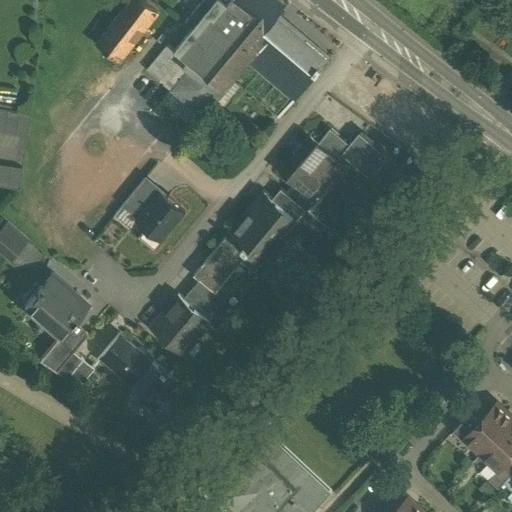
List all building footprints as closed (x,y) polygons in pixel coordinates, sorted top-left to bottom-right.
[(159,11),(144,0),(130,0),(97,43),(120,61),(159,11)] [(203,0),(168,45),(172,48),(175,51),(216,0),(221,0),(227,4),(229,0),(203,0)] [(285,5),(278,0),(229,0),(227,4),(221,0),(216,0),(175,51),(193,65),(172,91),(204,117),(256,55),(271,37),(264,31),(277,15),(285,5)] [(327,57),(277,15),(264,31),(271,37),(256,55),(259,58),(257,61),(297,96),(320,70),(319,69),(329,58),(328,56),(327,57)] [(175,51),(172,48),(152,74),(172,91),(193,65),(175,51)] [(30,115),(0,110),(0,132),(26,137),(30,115)] [(350,145),(331,130),(319,144),(347,168),(352,162),(371,178),(388,158),(359,134),(350,145)] [(319,144),(310,137),(281,171),(295,183),(310,195),(324,178),(332,185),(347,168),(319,144)] [(22,169),(0,165),(0,186),(18,190),(22,169)] [(145,179),(122,206),(138,219),(151,203),(145,198),(154,187),(145,179)] [(310,195),(295,183),(286,193),(308,211),(317,201),(310,195)] [(154,187),(145,198),(151,203),(160,192),(154,187)] [(286,193),(282,189),(273,200),(293,217),(293,218),(313,235),(322,223),(308,211),(286,193)] [(185,212),(160,192),(151,203),(138,219),(136,220),(161,241),(185,212)] [(273,200),(264,192),(229,234),(250,251),(258,258),(293,218),(293,217),(273,200)] [(6,218),(0,227),(0,250),(14,260),(31,235),(6,218)] [(250,251),(229,234),(194,276),(199,280),(215,293),(215,292),(225,300),(232,291),(223,283),(250,251)] [(88,306),(51,275),(40,288),(39,287),(24,306),(59,336),(60,337),(72,323),(73,324),(74,323),(88,306)] [(215,293),(199,280),(192,289),(192,290),(216,310),(217,310),(225,300),(215,292),(215,293)] [(216,310),(192,290),(185,300),(208,319),(216,310)] [(179,295),(152,327),(183,354),(210,321),(208,319),(185,300),(179,295)] [(227,318),(217,310),(216,310),(208,319),(210,321),(219,328),(227,318)] [(72,323),(60,337),(59,336),(38,362),(56,373),(73,352),(88,335),(74,323),(73,324),(72,323)] [(153,363),(120,335),(100,358),(133,386),(133,387),(145,398),(152,391),(162,399),(176,382),(165,373),(168,370),(165,367),(163,370),(154,362),(153,363)] [(73,352),(56,373),(66,379),(82,360),(73,352)] [(93,369),(82,360),(66,379),(78,388),(93,369)] [(162,399),(152,391),(145,398),(155,406),(149,413),(157,419),(162,420),(167,419),(170,415),(171,410),(169,405),(162,399)] [(511,420),(511,417),(496,402),(478,421),(463,437),(481,454),(511,420)] [(469,412),(452,431),(461,439),(463,437),(478,421),(469,412)] [(511,420),(481,454),(498,470),(499,470),(511,457),(511,456),(511,420)] [(311,511),(331,490),(268,431),(212,491),(234,511),(311,511)] [(511,457),(499,470),(498,470),(488,480),(497,489),(503,483),(511,473),(511,457)] [(511,473),(503,483),(511,491),(511,490),(511,473)] [(392,511),(423,511),(416,505),(415,506),(406,498),(392,511)]
